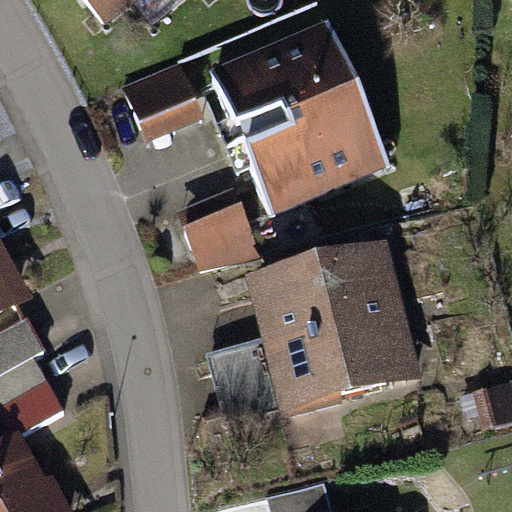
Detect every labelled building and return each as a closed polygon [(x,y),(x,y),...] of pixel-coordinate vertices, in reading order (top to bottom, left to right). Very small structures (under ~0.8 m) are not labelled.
[(88,0),(100,15),(118,0),(88,0)] [(334,30),(219,77),(279,221),(394,174),(334,30)] [(185,63),(125,91),(152,148),(212,120),(185,63)] [(242,197),(184,215),(203,275),(261,256),(242,197)] [(0,233),(0,317),(35,300),(0,233)] [(402,254),(264,288),(293,406),(431,373),(402,254)] [(0,448),(74,415),(33,326),(0,341),(0,448)] [(272,350),(217,363),(232,429),(288,416),(272,350)] [(0,511),(49,511),(22,456),(0,467),(0,511)] [(272,511),(331,511),(325,488),(270,503),(272,511)]
